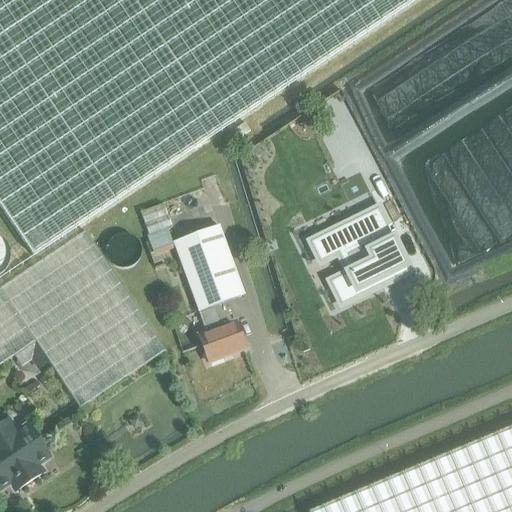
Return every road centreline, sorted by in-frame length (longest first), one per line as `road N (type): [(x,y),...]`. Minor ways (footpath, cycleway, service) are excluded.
road 1 (unclassified): [(91,511),(330,381),(511,304)]
road 2 (unclassified): [(511,392),(243,511)]
